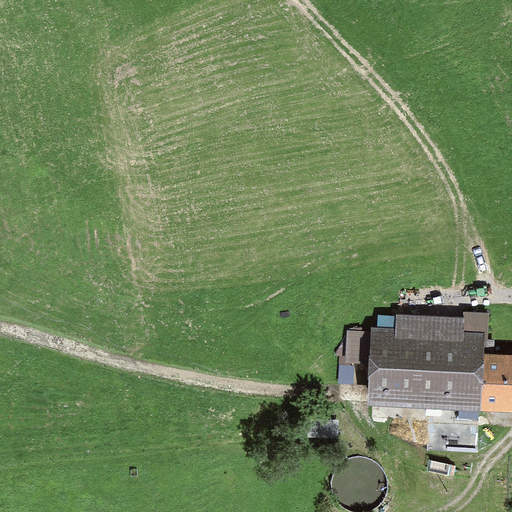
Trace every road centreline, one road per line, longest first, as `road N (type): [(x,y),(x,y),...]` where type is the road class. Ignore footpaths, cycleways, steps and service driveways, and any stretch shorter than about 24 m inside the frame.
road 1 (track): [(0,326),(186,377),(321,392),(433,463),(479,462),(511,443)]
road 2 (track): [(482,296),(473,237),(307,0)]
